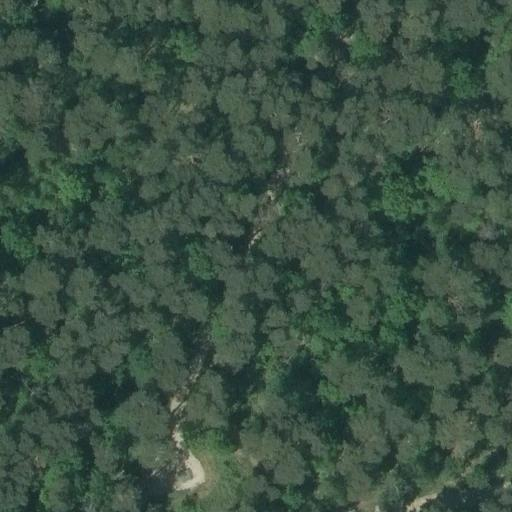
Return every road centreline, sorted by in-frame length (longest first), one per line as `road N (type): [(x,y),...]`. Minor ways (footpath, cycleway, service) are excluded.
road 1 (track): [(359,0),(130,511)]
road 2 (track): [(511,492),(388,511)]
